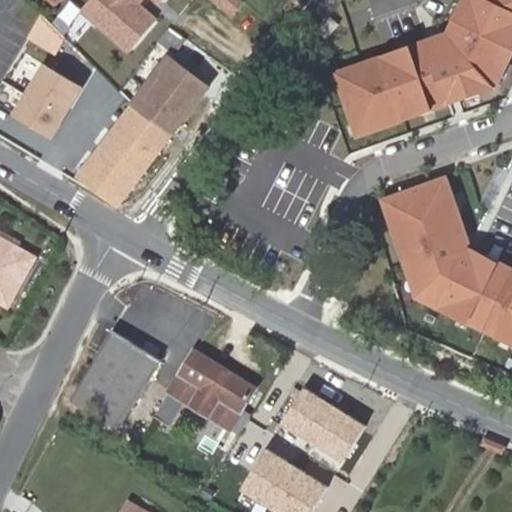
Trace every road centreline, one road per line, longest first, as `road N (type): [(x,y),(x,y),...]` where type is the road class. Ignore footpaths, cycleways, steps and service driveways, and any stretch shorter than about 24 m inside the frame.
road 1 (residential): [(300,322),(376,171),(511,122)]
road 2 (residential): [(130,236),(327,0)]
road 3 (tertiary): [(300,322),(511,423)]
road 4 (tertiary): [(130,236),(300,322)]
road 5 (residential): [(35,396),(113,251),(130,236)]
road 6 (tertiary): [(0,161),(130,236)]
